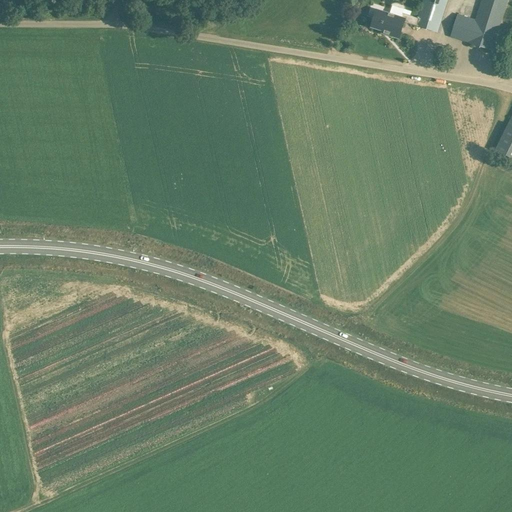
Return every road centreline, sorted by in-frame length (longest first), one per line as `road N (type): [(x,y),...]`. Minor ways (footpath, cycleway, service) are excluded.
road 1 (primary): [(0,246),(65,248),(180,272),(409,366),(511,397)]
road 2 (unclassified): [(0,23),(168,30),(509,87)]
road 3 (track): [(23,511),(248,409),(295,379)]
road 4 (track): [(381,297),(468,210),(509,87)]
